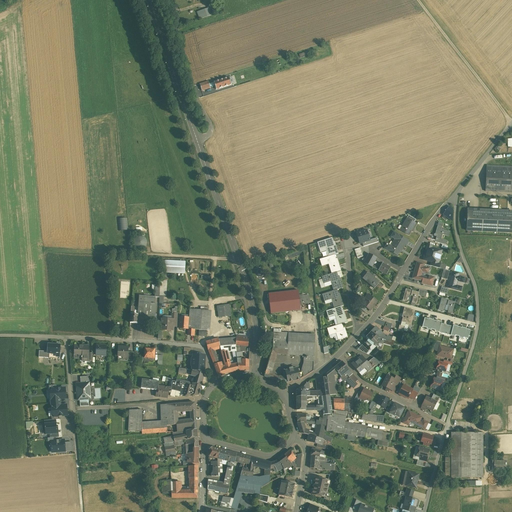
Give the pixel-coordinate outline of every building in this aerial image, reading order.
[(212,8),(206,10),(208,16),(214,15),(212,8)] [(206,10),(198,12),(200,19),(208,16),(206,10)] [(231,85),(229,78),(213,82),(215,87),(216,90),(231,85)] [(215,87),(213,82),(208,84),(208,81),(199,84),(201,91),(215,87)] [(511,166),(486,166),(485,192),(511,193),(511,166)] [(449,207),(443,215),(452,222),(453,209),(449,207)] [(511,210),(467,209),(466,231),(511,232),(511,210)] [(128,230),(128,218),(118,218),(118,230),(128,230)] [(414,223),(408,219),(401,231),(409,236),(413,228),(414,228),(417,224),(414,223)] [(442,227),(437,226),(435,234),(437,235),(435,242),(446,245),(447,241),(441,240),(442,235),(448,236),(450,232),(441,230),(442,227)] [(366,231),(356,234),(360,244),(362,243),(370,241),(366,231)] [(403,238),(394,232),(391,237),(396,240),(396,239),(401,242),(403,238)] [(138,236),(136,238),(135,239),(134,242),(134,244),(135,246),(137,248),(140,249),(142,249),(144,248),(146,246),(146,243),(146,241),(145,239),(143,237),(141,236),(138,236)] [(332,238),(317,243),(319,249),(326,247),(329,257),(334,255),(338,254),(335,243),(334,244),(332,238)] [(370,241),(362,243),(363,247),(378,242),(377,239),(370,241)] [(391,247),(389,251),(397,256),(401,248),(402,248),(405,244),(401,242),(396,239),(396,240),(391,247)] [(432,245),(427,244),(425,254),(426,255),(425,261),(431,262),(436,263),(438,264),(439,260),(431,258),(432,253),(440,255),(438,254),(440,250),(431,248),(432,245)] [(329,257),(319,260),(321,266),(328,264),(331,274),(336,272),(341,271),(337,260),(336,261),(334,255),(329,257)] [(376,259),(369,255),(364,263),(371,267),(375,260),(376,259)] [(185,262),(164,261),(164,273),(185,274),(185,262)] [(387,265),(383,262),(378,271),(386,275),(390,268),(386,266),(387,265)] [(421,264),(417,263),(415,271),(416,272),(416,274),(414,279),(422,281),(425,282),(426,278),(420,276),(422,271),(428,273),(429,269),(420,266),(421,264)] [(449,271),(443,270),(441,278),(447,280),(449,271)] [(331,274),(322,277),(324,283),(330,281),(333,291),(337,290),(343,288),(339,278),(338,278),(336,272),(331,274)] [(380,282),(368,272),(366,274),(363,278),(362,279),(374,289),(380,282)] [(464,278),(456,276),(457,273),(452,272),(450,281),(452,281),(450,288),(461,291),(462,287),(456,286),(457,281),(463,283),(464,278)] [(434,278),(429,277),(428,278),(426,278),(425,282),(422,281),(422,283),(432,286),(434,278)] [(418,293),(406,289),(403,300),(407,301),(408,295),(413,297),(412,303),(416,304),(418,295),(419,293),(418,293)] [(333,291),(322,295),(324,301),(331,299),(334,309),(341,307),(343,306),(340,295),(339,296),(337,290),(333,291)] [(298,291),(268,294),(271,314),(300,310),(299,299),(299,295),(298,291)] [(155,297),(139,296),(137,315),(138,315),(137,323),(154,325),(156,304),(155,304),(155,297)] [(369,296),(363,305),(368,308),(370,310),(376,302),(369,296)] [(304,298),(299,299),(300,310),(311,309),(309,297),(304,298)] [(454,302),(442,299),(439,310),(443,311),(444,305),(449,306),(448,312),(452,313),(454,305),(455,302),(454,302)] [(363,305),(361,303),(358,307),(365,312),(368,308),(363,305)] [(224,305),(217,306),(218,318),(226,317),(224,305)] [(334,309),(326,311),(328,317),(335,315),(338,325),(342,324),(347,322),(344,312),(343,312),(341,307),(334,309)] [(415,311),(404,308),(402,317),(403,318),(401,322),(406,323),(411,325),(415,311)] [(204,310),(196,310),(195,330),(199,330),(207,331),(208,311),(204,310)] [(134,315),(131,314),(130,323),(137,324),(137,323),(138,315),(137,315),(134,315)] [(189,318),(180,318),(179,329),(188,329),(189,318)] [(430,330),(431,329),(433,321),(433,320),(429,319),(429,320),(425,318),(422,327),(427,328),(426,329),(430,330)] [(168,319),(162,319),(161,325),(162,326),(162,330),(172,331),(172,324),(173,321),(171,321),(168,320),(168,319)] [(437,322),(433,321),(431,329),(435,330),(435,331),(439,332),(441,324),(442,322),(437,321),(437,322)] [(338,325),(327,329),(329,335),(336,333),(338,340),(347,337),(345,329),(344,330),(342,324),(338,325)] [(453,327),(441,324),(439,332),(450,336),(453,327)] [(455,336),(459,337),(461,328),(457,327),(453,325),(453,327),(450,336),(455,337),(455,336)] [(382,333),(376,327),(371,332),(377,338),(382,333)] [(462,328),(461,328),(459,337),(459,338),(463,339),(463,338),(468,339),(470,330),(466,329),(462,328)] [(377,338),(371,332),(366,337),(369,340),(365,344),(365,345),(369,348),(370,348),(374,344),(373,343),(377,338)] [(272,348),(267,367),(264,377),(273,380),(274,378),(275,376),(270,374),(272,369),(276,354),(287,355),(288,334),(273,333),(273,341),(272,348)] [(382,333),(377,338),(383,340),(386,341),(391,342),(392,338),(388,337),(382,333)] [(315,336),(288,334),(287,355),(305,356),(314,356),(315,336)] [(249,338),(236,337),(236,340),(235,345),(248,346),(249,338)] [(218,339),(206,342),(208,350),(212,349),(220,347),(218,339)] [(236,340),(224,341),(225,351),(226,352),(236,351),(235,348),(235,345),(236,340)] [(364,343),(357,350),(366,354),(369,352),(365,349),(367,348),(364,346),(365,345),(365,344),(364,343)] [(53,344),(52,345),(47,345),(47,352),(47,353),(51,353),(56,354),(56,357),(60,357),(61,345),(58,345),(57,344),(53,344)] [(88,346),(74,345),(74,358),(79,359),(79,357),(81,357),(81,358),(82,358),(82,361),(89,360),(89,354),(88,346)] [(106,346),(96,346),(96,355),(105,356),(106,346)] [(453,350),(439,346),(438,350),(437,355),(451,359),(453,350)] [(128,347),(118,347),(118,359),(127,360),(128,352),(128,347)] [(151,349),(149,349),(145,349),(144,358),(150,358),(154,358),(154,357),(155,355),(154,355),(154,354),(155,349),(151,349)] [(215,356),(213,352),(212,349),(208,350),(213,362),(217,360),(216,359),(215,356)] [(195,355),(192,355),(191,370),(193,370),(204,373),(205,356),(195,355)] [(367,363),(361,356),(351,364),(358,373),(364,368),(367,371),(371,368),(371,367),(367,363)] [(374,358),(367,363),(371,367),(371,368),(372,369),(381,361),(374,358)] [(242,360),(242,359),(240,359),(237,359),(237,364),(238,364),(238,371),(249,371),(249,361),(248,361),(242,360)] [(351,373),(342,362),(334,368),(337,372),(341,376),(344,374),(344,375),(345,375),(346,376),(347,375),(348,376),(351,373)] [(443,363),(438,362),(437,369),(439,370),(442,371),(442,370),(446,371),(447,365),(447,364),(443,363)] [(222,367),(220,363),(218,364),(214,365),(218,376),(224,374),(227,373),(225,366),(222,367)] [(229,366),(228,363),(225,364),(225,366),(227,373),(234,372),(233,365),(229,366)] [(313,367),(303,366),(301,373),(303,378),(313,371),(313,367)] [(204,373),(193,370),(183,369),(183,373),(191,374),(191,376),(195,376),(203,378),(204,373)] [(297,369),(285,371),(287,378),(288,382),(300,380),(298,373),(297,369)] [(331,371),(326,375),(327,378),(329,395),(330,395),(336,395),(333,376),(334,375),(331,371)] [(357,380),(352,374),(349,377),(346,380),(351,386),(354,383),(357,380)] [(395,380),(390,389),(394,391),(400,378),(396,376),(394,380),(395,380)] [(389,379),(387,377),(382,386),(390,390),(390,389),(395,380),(394,380),(391,378),(389,379)] [(159,381),(141,378),(140,388),(156,390),(158,391),(158,387),(159,381)] [(327,378),(319,379),(320,386),(320,392),(321,397),(330,397),(330,395),(329,395),(327,378)] [(191,383),(180,380),(177,379),(175,384),(176,384),(174,390),(180,391),(181,389),(185,389),(183,396),(186,396),(189,396),(191,396),(196,396),(196,394),(198,394),(201,385),(191,383)] [(436,379),(434,379),(430,388),(439,391),(442,382),(436,379)] [(81,384),(76,384),(77,401),(82,400),(82,399),(86,399),(86,396),(90,396),(89,383),(81,384)] [(412,390),(407,387),(407,388),(403,386),(399,394),(408,399),(409,397),(412,391),(412,390)] [(171,388),(158,387),(158,391),(156,390),(156,397),(162,398),(162,397),(168,398),(168,392),(169,392),(171,391),(171,390),(171,388)] [(303,387),(296,391),(296,397),(305,397),(305,392),(305,389),(303,388),(303,387)] [(56,389),(51,389),(51,390),(51,395),(50,395),(51,400),(60,399),(66,399),(65,388),(56,389)] [(370,392),(364,389),(362,393),(359,398),(361,399),(364,401),(366,400),(369,401),(372,394),(370,393),(370,392)] [(412,391),(409,397),(414,400),(417,394),(412,391)] [(440,397),(433,394),(431,400),(436,402),(436,403),(437,403),(440,397)] [(389,400),(382,396),(378,403),(380,405),(379,406),(380,406),(384,409),(389,400)] [(305,397),(296,397),(296,411),(314,410),(314,406),(307,407),(306,404),(305,404),(305,400),(305,397)] [(321,397),(316,397),(316,400),(318,400),(318,406),(317,410),(317,411),(323,410),(323,415),(332,415),(333,415),(330,401),(330,397),(321,397)] [(431,400),(426,397),(422,406),(426,408),(430,410),(433,409),(436,403),(436,402),(431,400)] [(336,403),(334,403),(335,411),(344,411),(344,409),(344,401),(336,400),(336,403)] [(333,401),(330,401),(333,415),(346,417),(346,412),(335,411),(334,403),(333,401)] [(195,403),(180,404),(180,411),(191,410),(195,410),(195,403)] [(192,419),(176,421),(176,411),(180,411),(180,404),(161,405),(160,406),(161,422),(161,425),(164,426),(167,426),(176,425),(177,432),(186,431),(196,429),(195,415),(192,415),(192,419)] [(403,408),(395,404),(391,413),(394,414),(394,415),(395,416),(395,415),(399,417),(403,408)] [(60,406),(51,406),(52,411),(53,411),(53,417),(59,416),(67,416),(66,405),(60,406)] [(418,416),(412,413),(409,412),(403,423),(408,425),(410,422),(420,427),(422,424),(419,422),(421,418),(418,416)] [(305,414),(297,415),(297,422),(298,423),(303,423),(306,423),(306,420),(306,417),(309,418),(309,415),(305,414)] [(383,416),(376,416),(375,421),(375,423),(382,424),(383,416)] [(52,420),(45,421),(46,435),(50,435),(58,434),(57,427),(56,427),(55,420),(52,420)] [(367,427),(342,423),(342,422),(327,420),(326,431),(352,436),(355,436),(365,438),(367,431),(367,427)] [(161,422),(142,424),(142,431),(142,434),(167,432),(167,426),(164,426),(161,425),(161,422)] [(319,426),(318,425),(316,434),(315,437),(322,439),(325,427),(323,427),(319,426)] [(304,426),(299,427),(301,433),(308,435),(309,432),(309,431),(305,430),(304,426)] [(183,435),(173,437),(174,442),(183,441),(186,440),(197,438),(196,429),(186,431),(187,436),(183,437),(183,435)] [(382,434),(367,431),(365,438),(378,440),(381,441),(382,434)] [(477,433),(451,433),(451,478),(477,478),(477,453),(477,438),(477,433)] [(389,434),(382,434),(381,441),(388,442),(389,434)] [(428,436),(423,434),(421,442),(423,443),(429,444),(431,445),(433,436),(428,435),(428,436)] [(315,437),(309,436),(307,442),(317,444),(321,445),(323,439),(315,437)] [(198,439),(186,440),(186,445),(187,444),(187,445),(192,444),(192,446),(193,446),(193,448),(198,447),(198,439)] [(51,441),(52,450),(56,450),(56,452),(65,452),(64,442),(64,440),(51,441)] [(164,446),(166,457),(174,455),(172,444),(164,446)] [(219,450),(211,448),(209,450),(209,457),(211,457),(217,459),(219,450)] [(429,450),(419,448),(417,457),(421,458),(421,457),(427,459),(429,450)] [(228,452),(219,450),(217,459),(217,462),(217,464),(221,464),(221,460),(226,461),(228,452)] [(292,453),(290,451),(284,455),(290,462),(292,460),(295,458),(292,453)] [(236,454),(228,452),(226,461),(230,462),(234,463),(235,461),(236,454)] [(246,456),(236,454),(235,461),(242,462),(244,463),(246,456)] [(284,455),(282,457),(286,462),(287,462),(291,467),(292,466),(284,455)] [(271,463),(250,457),(249,464),(248,469),(253,469),(254,465),(266,468),(270,469),(270,468),(271,463)] [(286,462),(282,457),(278,460),(280,464),(283,468),(284,469),(287,468),(288,469),(291,467),(287,462),(286,462)] [(278,460),(275,462),(271,463),(270,468),(270,469),(271,469),(273,468),(274,469),(275,472),(283,468),(280,464),(278,460)] [(317,462),(311,461),(310,468),(317,469),(317,470),(321,470),(321,468),(322,463),(317,462)] [(506,461),(494,461),(494,471),(506,471),(506,461)] [(234,463),(230,462),(225,485),(229,486),(232,474),(234,463)] [(198,466),(191,466),(189,466),(189,478),(197,478),(198,466)] [(248,469),(243,468),(241,474),(241,475),(247,476),(252,477),(253,469),(248,469)] [(266,476),(260,478),(255,477),(252,494),(259,495),(260,488),(270,483),(270,469),(266,468),(266,476)] [(419,475),(408,472),(405,486),(416,488),(419,475)] [(247,476),(241,475),(236,491),(242,492),(245,493),(247,476)] [(252,477),(247,476),(245,493),(252,494),(255,477),(252,477)] [(327,481),(315,478),(314,482),(315,482),(314,485),(312,486),(313,488),(314,488),(313,490),(312,490),(311,494),(323,497),(324,494),(325,494),(326,493),(328,485),(328,484),(326,484),(327,481)] [(217,483),(208,481),(208,490),(215,491),(217,483)] [(294,484),(282,481),(279,496),(291,498),(294,484)] [(180,482),(171,483),(171,493),(172,498),(183,498),(183,491),(180,491),(180,483),(180,482)] [(197,482),(191,482),(190,488),(187,488),(187,491),(197,491),(197,482)] [(171,483),(162,483),(163,493),(171,493),(171,483)] [(225,485),(217,483),(215,491),(228,494),(229,486),(225,485)] [(242,492),(236,491),(235,494),(233,499),(231,509),(237,510),(242,492)] [(412,498),(407,497),(403,510),(409,511),(414,511),(418,500),(412,498)] [(353,509),(358,511),(361,505),(362,503),(356,500),(353,509)]
